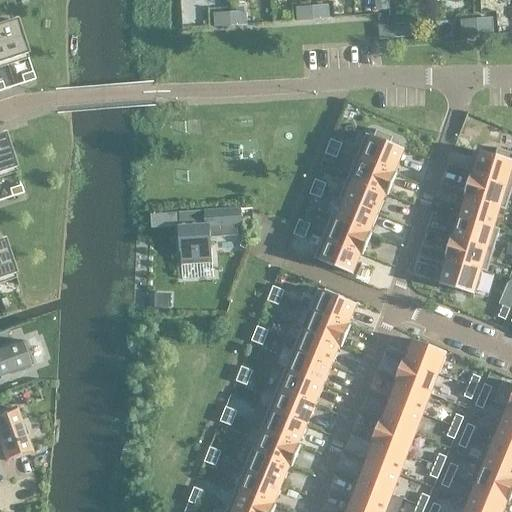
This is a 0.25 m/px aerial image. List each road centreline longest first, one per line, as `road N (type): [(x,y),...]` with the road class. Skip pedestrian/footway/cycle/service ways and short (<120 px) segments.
road 1 (residential): [(304,86),(56,99),(0,112)]
road 2 (residential): [(467,77),(392,303)]
road 3 (residential): [(392,303),(313,511)]
road 4 (residential): [(304,86),(467,77)]
road 5 (residential): [(392,303),(279,256),(290,229)]
road 6 (residential): [(511,354),(392,303)]
